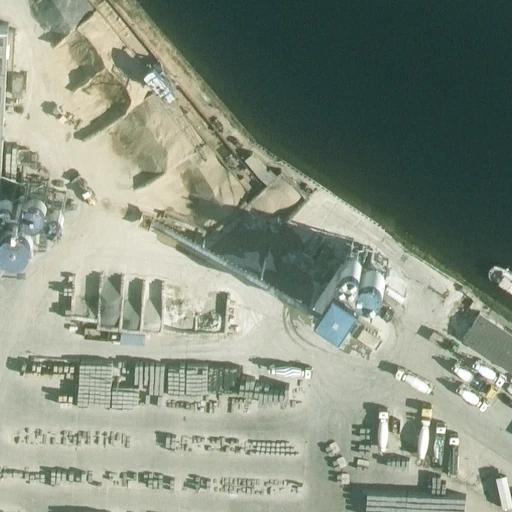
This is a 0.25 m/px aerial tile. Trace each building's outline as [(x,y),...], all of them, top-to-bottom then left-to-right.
[(0,22),(0,230),(42,232),(43,202),(0,200),(6,68),(13,68),(15,30),(9,29),(9,23),(0,22)] [(23,75),(13,74),(12,95),(22,95),(23,75)] [(203,97),(193,106),(214,131),(224,123),(203,97)] [(28,186),(29,192),(33,196),(39,198),(44,196),(49,193),(50,187),(49,181),(45,177),(40,175),(34,176),(30,180),(28,186)] [(4,188),(4,193),(7,197),(11,198),(15,197),(18,193),(19,188),(16,184),(12,183),(7,184),(4,188)] [(52,199),(53,205),(56,209),(60,210),(65,209),(68,205),(69,200),(66,195),(61,193),(56,195),(52,199)] [(291,219),(271,218),(270,230),(290,232),(291,219)] [(11,249),(13,257),(19,263),(27,266),(35,264),(42,259),(45,250),(43,241),(37,235),(29,232),(20,234),(13,240),(11,249)] [(345,251),(347,257),(352,261),(358,261),(363,257),(365,252),(364,246),(360,242),(355,241),(348,244),(345,251)] [(373,277),(380,277),(385,273),(388,267),(388,261),(385,255),(379,252),(373,251),(367,254),(363,260),(363,267),(366,273),(373,277)] [(463,338),(511,370),(511,333),(480,312),(463,338)] [(52,369),(52,352),(17,353),(17,370),(52,369)] [(0,373),(0,383),(0,394),(20,395),(21,386),(37,387),(37,375),(0,373)] [(150,398),(150,380),(115,379),(115,397),(150,398)] [(211,422),(210,434),(286,437),(287,409),(217,406),(218,388),(165,386),(164,420),(211,422)] [(25,395),(25,403),(0,402),(0,423),(66,426),(67,396),(25,395)] [(413,511),(417,447),(384,445),(380,511),(413,511)] [(65,463),(58,463),(58,450),(53,450),(53,464),(41,464),(41,481),(66,481),(65,463)] [(127,461),(104,460),(102,502),(125,504),(127,461)] [(84,493),(84,468),(69,468),(69,493),(84,493)] [(102,510),(101,511),(151,511),(154,470),(133,469),(131,511),(102,510)] [(212,481),(210,511),(226,511),(228,481),(212,481)] [(21,511),(63,511),(63,503),(64,503),(65,484),(16,483),(15,502),(22,502),(21,511)] [(506,511),(507,507),(495,507),(495,492),(452,491),(451,511),(506,511)]
